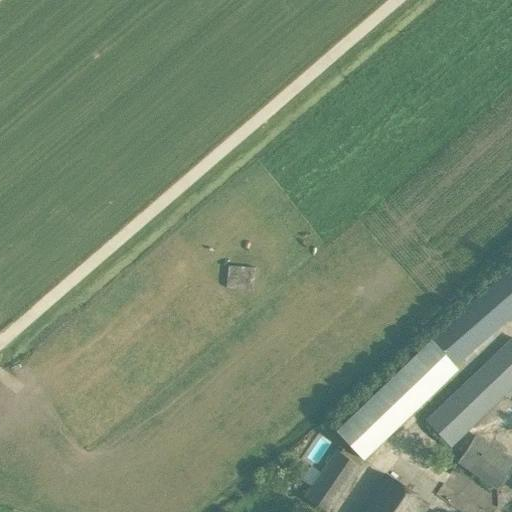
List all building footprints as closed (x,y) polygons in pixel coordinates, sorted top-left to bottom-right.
[(253,268),(228,265),(226,287),(252,289),(253,268)] [(511,268),(431,339),(432,341),(337,432),(364,459),(457,370),(455,367),(511,317),(511,268)] [(451,446),(511,387),(511,339),(427,421),(451,446)] [(498,491),(511,469),(511,461),(475,437),(458,463),(498,491)] [(326,511),(329,511),(360,467),(342,455),(345,452),(340,448),(306,498),(326,511)] [(423,511),(429,504),(387,475),(361,511),(423,511)]
